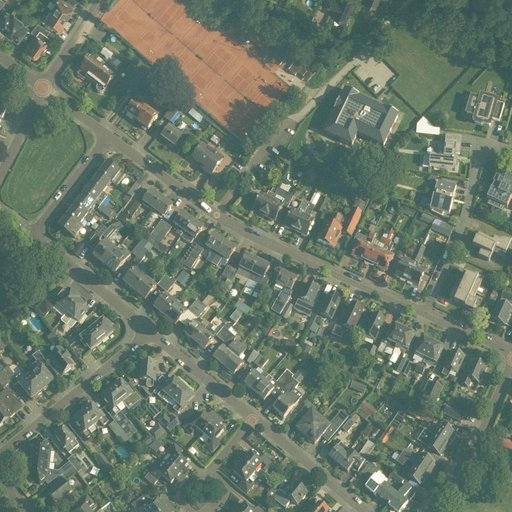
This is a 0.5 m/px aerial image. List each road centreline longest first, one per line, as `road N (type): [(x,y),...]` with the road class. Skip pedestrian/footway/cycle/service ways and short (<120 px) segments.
road 1 (residential): [(424,312),(215,215)]
road 2 (unclassified): [(215,215),(285,123),(359,57)]
road 3 (residential): [(424,312),(464,223),(479,156),(494,146),(511,150)]
road 4 (residential): [(0,453),(149,332)]
road 5 (unclassified): [(428,511),(479,437),(511,365)]
road 6 (residential): [(149,332),(31,237)]
road 7 (residential): [(363,511),(251,422)]
road 8 (residential): [(251,422),(149,332)]
road 9 (residential): [(215,215),(108,135)]
road 10 (residential): [(31,237),(108,135)]
